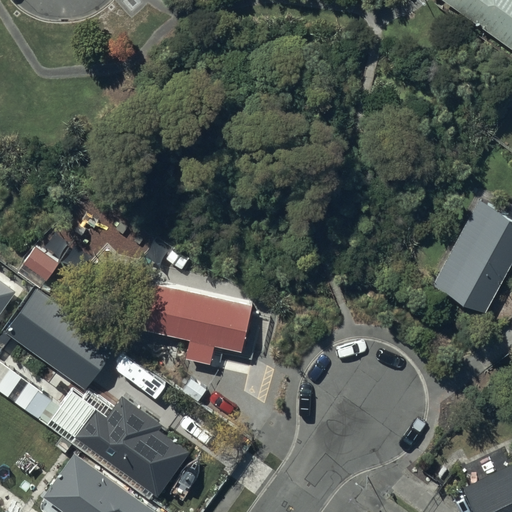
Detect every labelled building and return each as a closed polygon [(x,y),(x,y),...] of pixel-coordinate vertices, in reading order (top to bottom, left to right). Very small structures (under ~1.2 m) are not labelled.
[(511,0),(442,0),(511,49),(511,0)] [(479,200),(434,285),(485,313),(511,262),(511,204),(506,214),(479,200)] [(0,314),(16,293),(0,281),(0,314)] [(249,301),(154,282),(145,330),(189,338),(185,357),(210,362),(213,344),(240,350),(249,301)] [(117,347),(37,289),(6,333),(85,390),(117,347)] [(0,362),(0,390),(150,499),(156,491),(158,493),(187,450),(159,431),(163,426),(120,397),(114,407),(89,388),(83,396),(71,388),(58,405),(0,362)] [(156,511),(74,451),(42,495),(66,511),(156,511)] [(511,511),(511,464),(464,486),(475,511),(511,511)]
